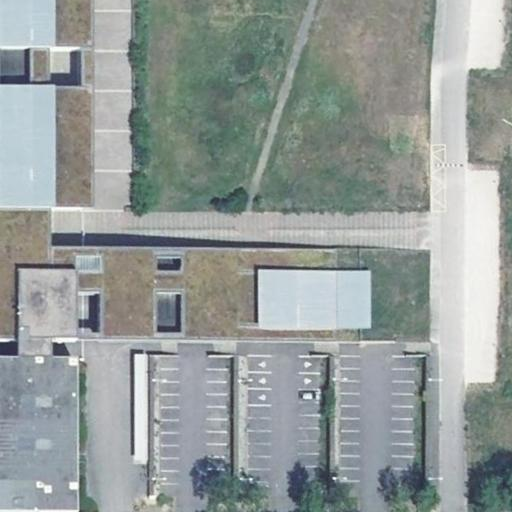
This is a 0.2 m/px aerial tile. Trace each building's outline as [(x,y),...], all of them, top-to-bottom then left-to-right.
[(0,0),(0,52),(44,53),(77,53),(77,0),(0,0)] [(88,53),(88,0),(77,0),(77,53),(88,53)] [(47,210),(90,210),(90,92),(44,92),(44,53),(0,52),(0,210),(11,210),(47,210)] [(47,210),(11,210),(11,250),(11,343),(11,361),(47,361),(47,343),(47,273),(47,210)] [(11,250),(0,249),(0,342),(11,343),(11,250)] [(71,273),(47,273),(47,343),(162,343),(162,333),(108,333),(108,325),(112,325),(112,288),(108,288),(108,278),(166,277),(166,250),(71,249),(71,273)] [(166,250),(166,277),(108,278),(108,288),(112,288),(112,325),(108,325),(108,333),(162,333),(162,343),(236,342),(236,331),(310,331),(310,342),(336,342),(336,328),(361,328),(361,273),(336,273),(336,249),(310,249),(310,272),(236,272),(236,250),(166,250)] [(310,249),(236,250),(236,272),(310,272),(310,249)] [(236,331),(236,342),(310,342),(310,331),(236,331)] [(146,358),(134,358),(134,462),(147,462),(146,358)] [(0,361),(0,511),(73,511),(73,361),(47,361),(11,361),(0,361)]
